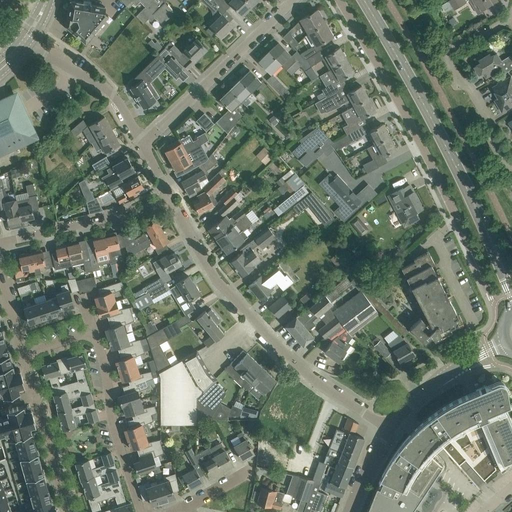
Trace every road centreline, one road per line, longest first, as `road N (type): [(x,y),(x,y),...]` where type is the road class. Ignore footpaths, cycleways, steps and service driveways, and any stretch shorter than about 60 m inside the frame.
road 1 (residential): [(388,427),(325,389),(214,279),(168,196)]
road 2 (tertiary): [(511,288),(362,0)]
road 3 (residential): [(339,0),(453,212)]
road 4 (residential): [(511,161),(494,156),(448,53),(500,22),(507,0)]
road 5 (residential): [(142,144),(293,0)]
road 6 (residential): [(141,511),(108,415),(107,375),(93,332)]
road 7 (residential): [(0,242),(168,196)]
road 8 (residential): [(142,144),(110,94),(18,46)]
road 9 (residential): [(388,427),(470,358),(503,342)]
road 10 (residential): [(469,326),(432,250),(434,232),(453,212)]
road 11 (residential): [(69,511),(35,396)]
